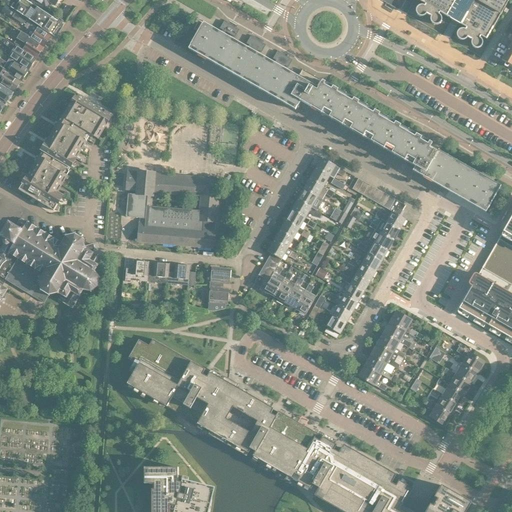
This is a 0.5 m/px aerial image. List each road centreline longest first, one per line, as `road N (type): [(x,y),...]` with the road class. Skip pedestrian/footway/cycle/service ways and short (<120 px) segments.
road 1 (residential): [(313,136),(109,15)]
road 2 (residential): [(497,349),(419,302),(463,221),(442,203),(433,206)]
road 3 (tertiary): [(341,52),(511,164)]
road 4 (residential): [(324,344),(352,341),(433,206)]
road 5 (residential): [(0,150),(109,15)]
road 6 (residential): [(238,263),(313,136)]
road 7 (residential): [(433,206),(313,136)]
road 8 (tertiary): [(467,86),(355,30)]
